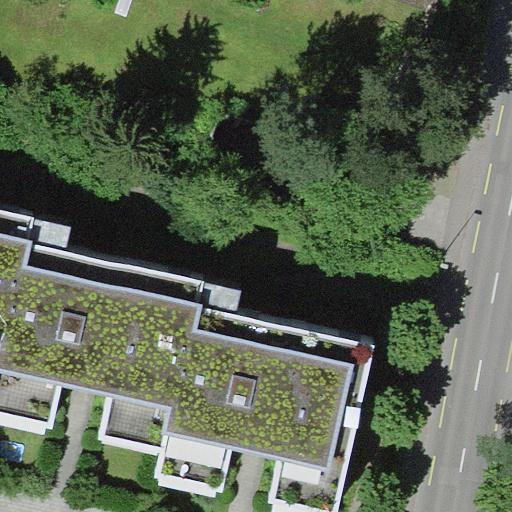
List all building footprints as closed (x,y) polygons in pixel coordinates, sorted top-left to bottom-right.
[(400,0),(426,9),(429,0),(400,0)] [(0,346),(26,239),(33,217),(0,209),(0,346)] [(71,227),(33,217),(26,239),(66,248),(71,227)] [(204,282),(204,280),(66,248),(26,239),(0,346),(0,415),(52,428),(61,385),(107,396),(97,438),(158,452),(169,405),(173,406),(198,304),(204,282)] [(241,291),(204,282),(198,304),(236,313),(241,291)] [(314,511),(336,511),(374,344),(236,313),(198,304),(173,406),(169,405),(158,452),(153,476),(222,492),(232,449),(277,459),(267,501),(314,511)]
